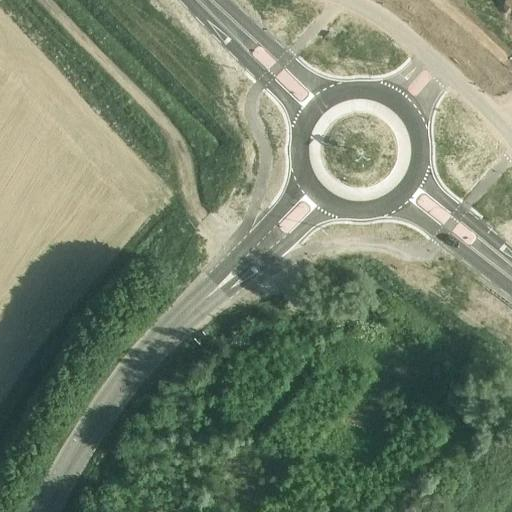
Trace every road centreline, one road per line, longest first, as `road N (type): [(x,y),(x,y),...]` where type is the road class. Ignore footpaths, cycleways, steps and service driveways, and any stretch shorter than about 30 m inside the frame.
road 1 (track): [(239,266),(213,235),(174,137),(44,0)]
road 2 (unclassified): [(45,511),(84,440),(155,344),(239,266)]
road 3 (primary): [(397,199),(469,259),(511,277)]
road 4 (primary): [(511,272),(486,235),(417,175)]
road 5 (primary): [(224,20),(244,62),(303,124)]
road 6 (primary): [(327,97),(265,42),(224,20)]
